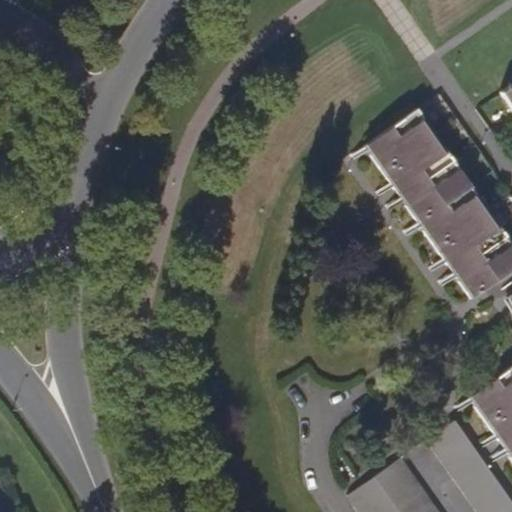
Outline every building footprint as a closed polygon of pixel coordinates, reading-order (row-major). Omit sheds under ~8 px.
[(511,84),(502,91),(511,106),(511,84)] [(362,144),(381,171),(433,134),(414,109),(362,144)] [(451,160),(433,134),(381,171),(399,196),(451,160)] [(468,184),(451,160),(399,196),(416,220),(468,184)] [(486,210),(468,184),(416,220),(435,246),(486,210)] [(504,234),(486,210),(435,246),(452,271),(504,234)] [(511,245),(504,234),(452,271),(470,297),(511,266),(511,245)] [(486,422),(511,404),(511,365),(469,397),(486,422)] [(505,448),(511,442),(511,404),(486,422),(505,448)] [(427,438),(434,448),(461,430),(454,420),(427,438)] [(443,460),(470,442),(461,430),(434,448),(443,460)] [(449,470),(476,451),(470,442),(443,460),(449,470)] [(456,479),(483,461),(476,451),(449,470),(456,479)] [(382,486),(408,468),(400,457),(374,476),(382,486)] [(463,490),(491,472),(483,461),(456,479),(463,490)] [(382,486),(389,497),(416,479),(408,468),(382,486)] [(470,500),(497,482),(491,472),(463,490),(470,500)] [(354,506),(382,486),(374,476),(347,495),(354,506)] [(389,497),(396,507),(423,488),(416,479),(389,497)] [(478,511),(504,492),(497,482),(470,500),(478,511)] [(354,506),(358,511),(368,511),(389,497),(382,486),(354,506)] [(396,507),(399,511),(410,511),(430,498),(423,488),(396,507)] [(478,511),(499,511),(511,503),(504,492),(478,511)] [(389,497),(368,511),(388,511),(396,507),(389,497)] [(410,511),(433,511),(438,509),(430,498),(410,511)] [(511,511),(511,503),(499,511),(511,511)]
